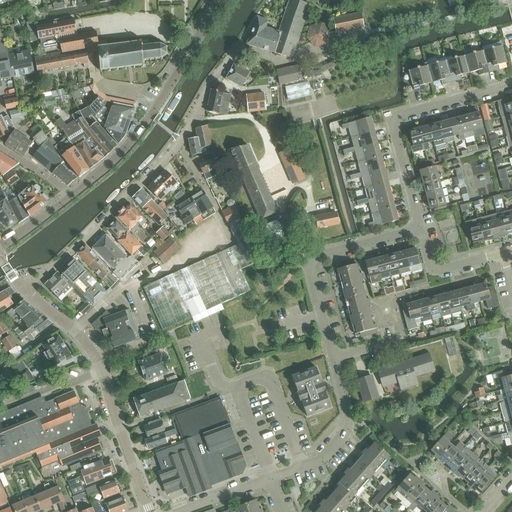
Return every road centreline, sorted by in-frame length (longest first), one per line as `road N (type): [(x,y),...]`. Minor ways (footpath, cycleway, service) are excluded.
road 1 (residential): [(26,293),(176,147),(241,42)]
road 2 (tertiary): [(70,195),(128,147),(223,0)]
road 3 (residential): [(419,231),(387,119),(511,84)]
road 4 (residential): [(332,359),(305,259),(419,231)]
road 5 (residential): [(74,332),(130,284),(150,337),(98,366)]
road 6 (residential): [(268,482),(233,386),(218,389),(199,337)]
road 7 (residential): [(268,482),(301,470),(343,436),(348,421),(332,359)]
road 8 (tertiary): [(149,511),(98,366)]
road 9 (residential): [(419,231),(431,275),(504,254)]
